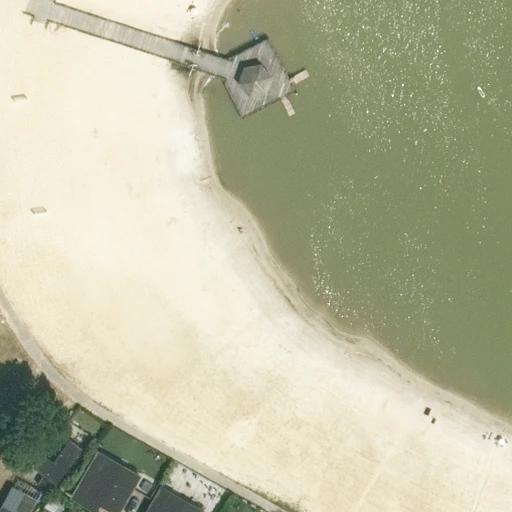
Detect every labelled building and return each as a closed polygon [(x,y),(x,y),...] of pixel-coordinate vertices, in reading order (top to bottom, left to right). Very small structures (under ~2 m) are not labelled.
[(92,33),(98,17),(46,0),(31,0),(26,17),(65,30),(67,24),(92,33)] [(3,386),(0,387),(0,414),(13,409),(3,386)] [(45,473),(56,482),(80,449),(69,440),(45,473)] [(75,498),(83,503),(88,495),(116,511),(117,511),(139,474),(102,453),(75,498)] [(146,511),(200,511),(202,509),(162,486),(146,511)] [(137,489),(126,509),(131,511),(138,511),(148,494),(137,489)] [(12,511),(29,511),(36,499),(23,492),(12,511)]
